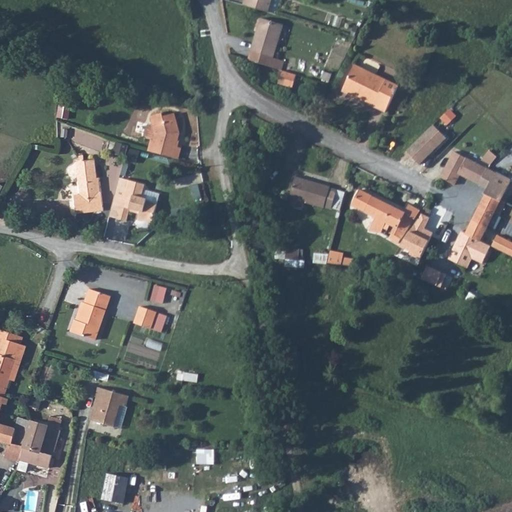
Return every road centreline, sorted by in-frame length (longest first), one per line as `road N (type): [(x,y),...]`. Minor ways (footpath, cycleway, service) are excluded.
road 1 (track): [(238,262),(249,278),(300,511)]
road 2 (residential): [(238,262),(214,270),(143,260),(0,228)]
road 3 (residential): [(233,90),(435,191)]
road 4 (unclassified): [(233,90),(220,150),(238,262)]
